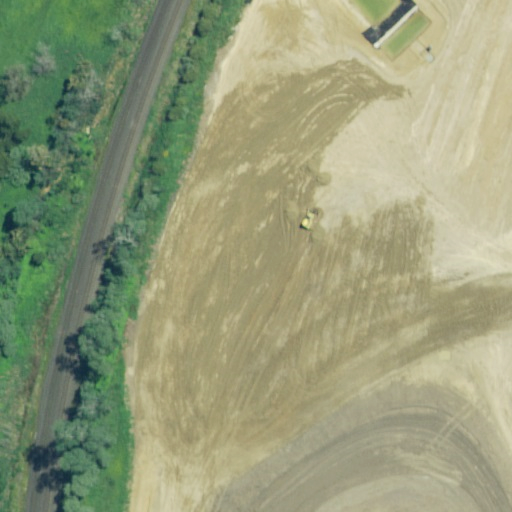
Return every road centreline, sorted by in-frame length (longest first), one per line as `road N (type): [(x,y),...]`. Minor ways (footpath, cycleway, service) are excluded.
road 1 (unknown): [(330,511),(246,385),(224,303),(248,222),(287,165),(511,12)]
road 2 (unknown): [(511,276),(277,431)]
